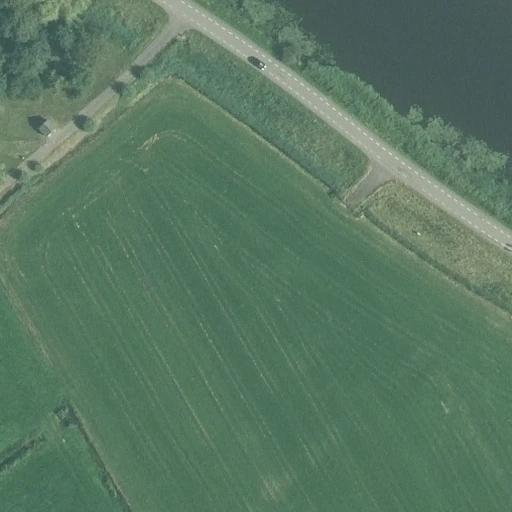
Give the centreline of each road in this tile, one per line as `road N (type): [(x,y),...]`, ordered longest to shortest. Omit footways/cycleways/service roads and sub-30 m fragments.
road 1 (track): [(34,391),(351,207),(391,163)]
road 2 (tertiary): [(511,245),(245,49),(163,0)]
road 3 (track): [(186,14),(108,97),(0,187)]
